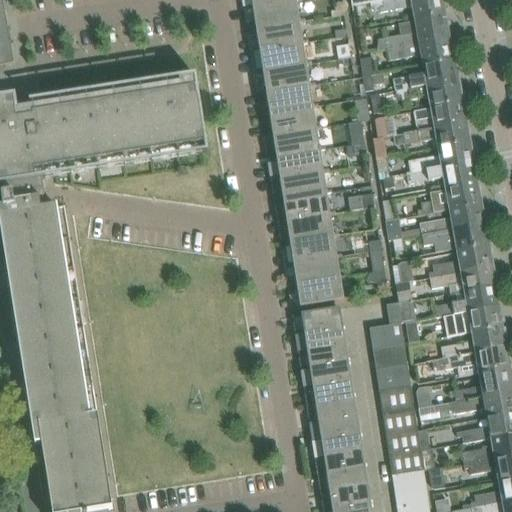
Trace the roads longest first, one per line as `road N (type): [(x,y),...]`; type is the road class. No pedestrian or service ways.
road 1 (residential): [(297,498),(253,226)]
road 2 (residential): [(253,226),(212,0)]
road 3 (residential): [(66,200),(253,226)]
road 4 (residential): [(511,172),(480,0)]
road 5 (residential): [(22,27),(191,0)]
